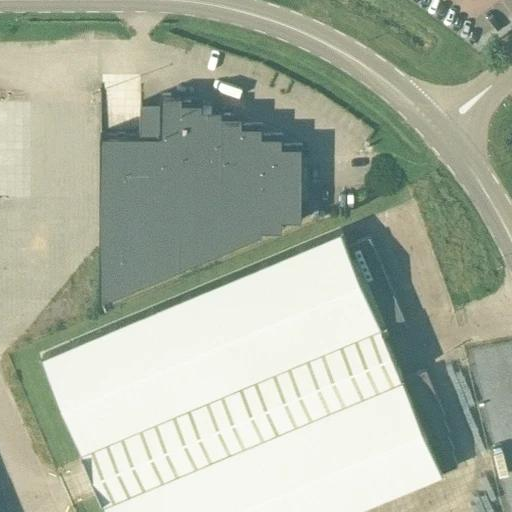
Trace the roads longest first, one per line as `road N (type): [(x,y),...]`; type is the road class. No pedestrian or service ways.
road 1 (secondary): [(438,133),(349,57),(267,23),(160,0)]
road 2 (secondary): [(511,240),(484,188),(438,133)]
